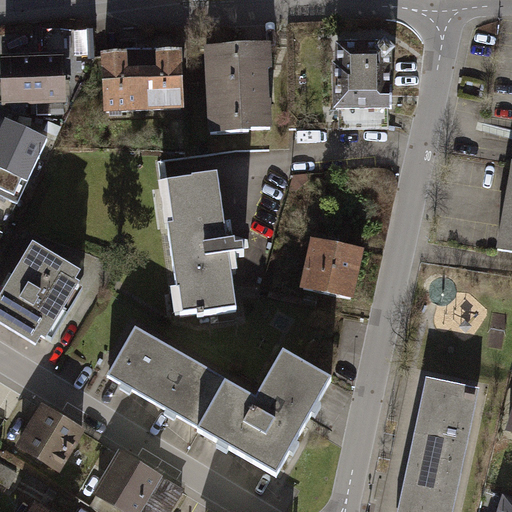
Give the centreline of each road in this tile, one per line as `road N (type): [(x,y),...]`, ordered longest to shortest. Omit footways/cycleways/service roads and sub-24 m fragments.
road 1 (residential): [(352,511),(445,12)]
road 2 (residential): [(445,12),(391,5),(185,16),(141,0)]
road 3 (residential): [(259,511),(0,357)]
